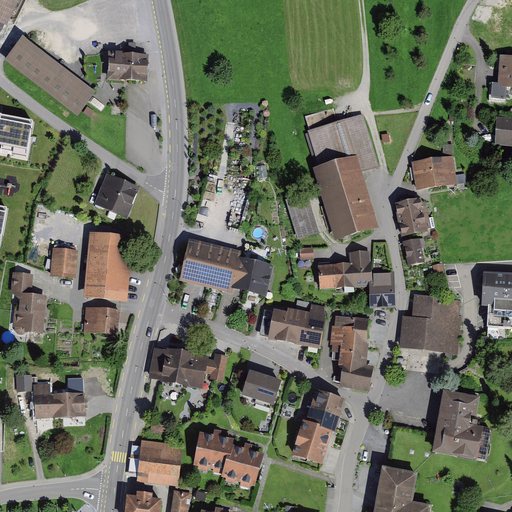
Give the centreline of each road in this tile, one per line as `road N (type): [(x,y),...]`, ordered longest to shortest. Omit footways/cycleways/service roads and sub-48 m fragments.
road 1 (residential): [(152,308),(253,345),(370,402)]
road 2 (residential): [(388,199),(474,0)]
road 3 (unclassified): [(0,79),(145,182),(175,194)]
road 4 (residential): [(388,199),(400,308),(370,402)]
road 5 (secondary): [(159,0),(177,122),(175,194)]
road 6 (secondary): [(152,308),(114,492)]
